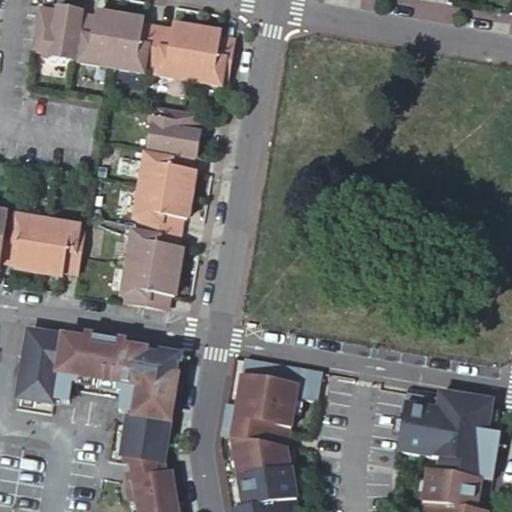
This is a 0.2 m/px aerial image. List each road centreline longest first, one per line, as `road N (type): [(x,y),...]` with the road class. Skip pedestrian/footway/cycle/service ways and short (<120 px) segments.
road 1 (residential): [(214,340),(269,5)]
road 2 (residential): [(214,340),(511,389)]
road 3 (residential): [(511,47),(269,5)]
road 4 (residential): [(214,340),(0,304)]
road 5 (residential): [(210,511),(202,426),(214,340)]
